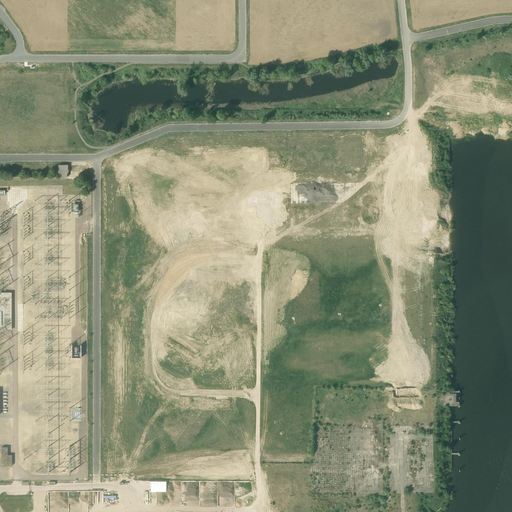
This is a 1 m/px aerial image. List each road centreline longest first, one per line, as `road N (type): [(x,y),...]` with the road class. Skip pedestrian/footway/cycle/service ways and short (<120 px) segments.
road 1 (unclassified): [(19,58),(228,58),(240,47),(241,0)]
road 2 (unclassified): [(511,19),(407,40),(402,0)]
